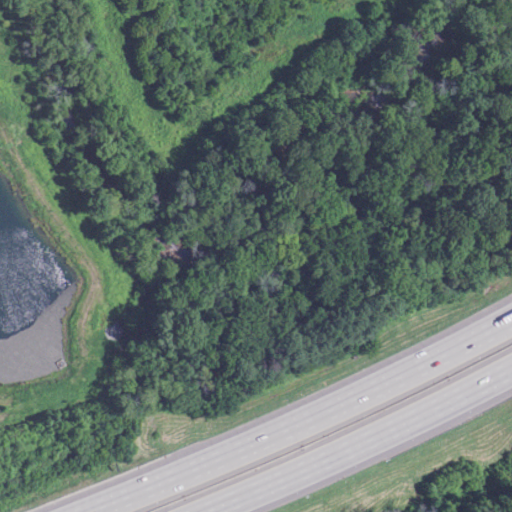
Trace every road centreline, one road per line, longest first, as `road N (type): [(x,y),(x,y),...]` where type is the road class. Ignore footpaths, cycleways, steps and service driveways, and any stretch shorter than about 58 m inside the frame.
road 1 (motorway): [(511,308),(298,415),(70,511)]
road 2 (motorway): [(227,511),(511,375)]
